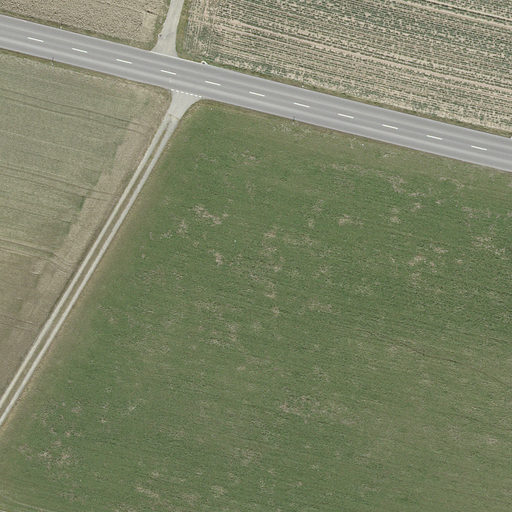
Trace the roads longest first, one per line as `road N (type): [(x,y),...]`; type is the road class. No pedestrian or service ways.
road 1 (tertiary): [(511,158),(0,32)]
road 2 (track): [(197,82),(0,415)]
